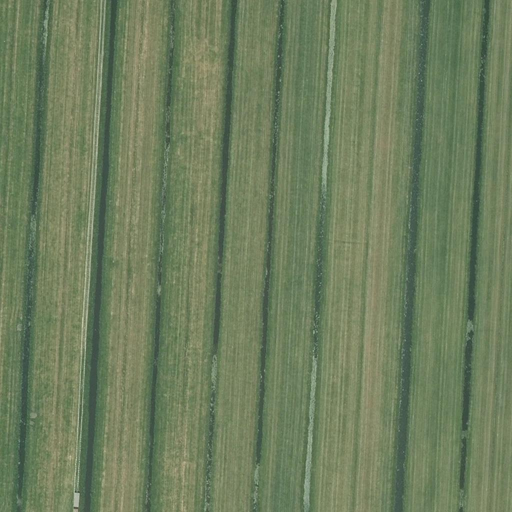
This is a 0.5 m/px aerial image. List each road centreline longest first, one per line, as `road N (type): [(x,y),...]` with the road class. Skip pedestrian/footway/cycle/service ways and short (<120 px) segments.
road 1 (track): [(379,511),(409,0)]
road 2 (track): [(75,511),(102,0)]
